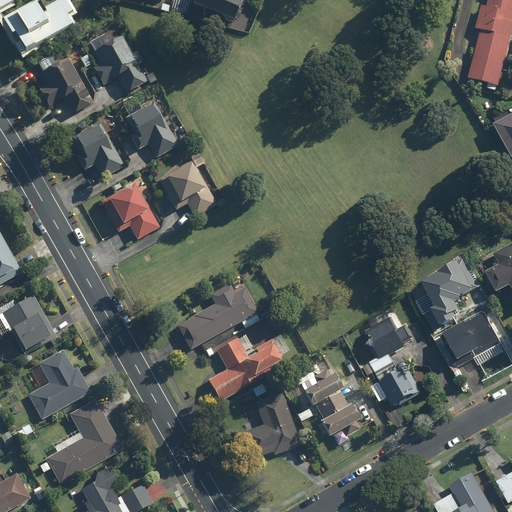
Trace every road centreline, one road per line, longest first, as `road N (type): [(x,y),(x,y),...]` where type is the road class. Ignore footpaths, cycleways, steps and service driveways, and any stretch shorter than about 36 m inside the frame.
road 1 (tertiary): [(0,132),(217,511)]
road 2 (residential): [(314,511),(511,398)]
